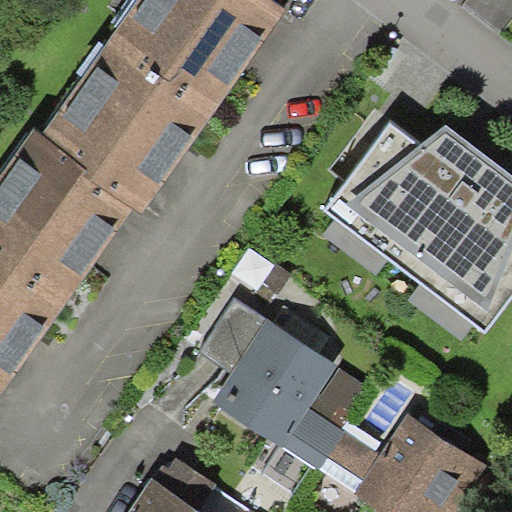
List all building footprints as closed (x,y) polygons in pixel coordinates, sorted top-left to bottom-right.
[(276,0),(133,0),(42,131),(130,193),(138,198),(276,0)] [(383,114),(315,201),(476,325),(511,278),(511,213),(511,212),(511,177),(439,121),(414,138),(383,114)] [(42,131),(34,126),(0,174),(0,378),(130,193),(42,131)] [(331,360),(265,316),(213,393),(315,460),(344,415),(309,392),(331,360)] [(382,440),(344,415),(315,460),(392,511),(446,511),(481,460),(403,409),(382,440)] [(206,511),(151,475),(126,511),(206,511)]
